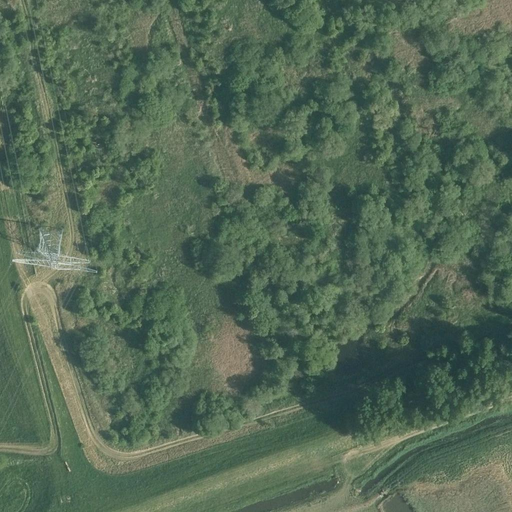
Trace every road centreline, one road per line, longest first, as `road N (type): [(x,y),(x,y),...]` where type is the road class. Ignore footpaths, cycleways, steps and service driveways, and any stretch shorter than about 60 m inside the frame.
road 1 (track): [(0,448),(51,449),(56,438),(25,298),(36,283),(54,295),(94,435),(104,448),(126,454),(354,383),(511,322)]
road 2 (track): [(41,283),(66,256),(73,225),(19,0)]
road 3 (track): [(352,456),(511,399)]
